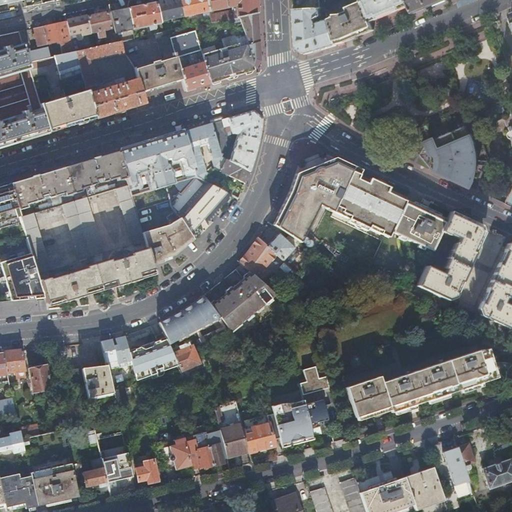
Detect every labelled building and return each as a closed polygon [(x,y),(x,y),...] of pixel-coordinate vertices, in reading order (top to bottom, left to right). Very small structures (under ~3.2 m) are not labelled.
[(180,0),(167,0),(156,3),(160,22),(184,17),(180,0)] [(206,0),(180,0),(184,17),(195,14),(197,14),(209,12),(206,0)] [(238,17),(258,14),(257,0),(206,0),(209,12),(210,15),(211,23),(238,17)] [(330,47),(337,45),(329,20),(317,24),(315,22),(321,18),(321,13),(324,12),(324,8),(321,9),(320,4),(319,0),(294,0),(296,48),(307,55),(330,47)] [(401,6),(407,4),(405,0),(360,0),(361,2),(369,20),(378,16),(388,12),(401,6)] [(442,2),(446,0),(405,0),(407,4),(412,15),(422,10),(432,6),(442,2)] [(373,31),(369,20),(361,2),(347,9),(348,13),(329,20),(337,45),(341,44),(346,43),(361,36),(373,31)] [(156,3),(127,9),(132,31),(149,27),(150,31),(155,30),(157,29),(156,25),(160,24),(160,22),(156,3)] [(120,42),(134,39),(132,31),(127,9),(110,12),(117,43),(120,42)] [(87,17),(90,34),(96,33),(98,39),(104,37),(103,31),(110,29),(107,13),(87,17)] [(246,47),(254,70),(260,62),(259,35),(258,14),(238,17),(248,46),(246,47)] [(198,25),(211,23),(210,15),(202,17),(202,19),(197,20),(198,25)] [(66,22),(69,36),(74,34),(75,37),(75,38),(76,39),(76,40),(77,41),(78,41),(79,41),(80,41),(81,40),(82,40),(82,39),(82,38),(82,37),(82,36),(90,34),(87,17),(66,22)] [(70,40),(69,36),(66,22),(33,29),(37,47),(58,43),(59,47),(70,40)] [(18,32),(23,50),(31,49),(25,31),(18,32)] [(137,80),(141,93),(182,81),(179,70),(176,58),(170,38),(168,31),(162,32),(154,34),(161,60),(143,65),(139,53),(126,57),(133,68),(137,80)] [(195,31),(170,38),(176,58),(200,51),(195,31)] [(0,91),(33,82),(32,80),(31,77),(28,64),(24,53),(23,50),(18,32),(0,36),(0,91)] [(95,86),(96,88),(98,88),(90,62),(124,54),(120,42),(117,43),(93,48),(75,53),(81,74),(83,79),(85,88),(95,86)] [(254,70),(246,47),(245,44),(202,56),(204,63),(210,84),(254,70)] [(28,64),(53,58),(50,54),(47,55),(47,53),(40,54),(38,50),(24,53),(28,64)] [(71,126),(94,119),(87,95),(86,91),(63,98),(58,81),(81,74),(75,53),(53,58),(28,64),(31,77),(45,73),(48,83),(51,82),(56,100),(40,104),(48,133),(71,126)] [(182,81),(185,92),(199,88),(210,84),(204,63),(179,70),(182,81)] [(87,95),(94,119),(119,112),(144,104),(141,93),(137,80),(125,84),(123,79),(114,81),(116,86),(87,95)] [(0,147),(34,138),(48,133),(40,104),(37,96),(0,107),(0,147)] [(260,125),(261,120),(251,112),(232,117),(217,122),(209,124),(219,156),(223,158),(226,160),(229,152),(228,136),(231,135),(233,135),(235,135),(228,161),(249,173),(250,170),(251,165),(253,161),(254,156),(255,153),(255,150),(256,147),(257,141),(259,132),(260,125)] [(209,124),(182,132),(195,178),(203,182),(207,175),(204,173),(214,168),(223,158),(219,156),(209,124)] [(455,182),(472,189),(474,186),(472,185),(475,179),(477,171),(477,168),(477,163),(477,157),(476,151),(475,146),(472,138),(472,137),(471,134),(470,135),(466,127),(427,144),(432,157),(430,157),(429,170),(434,172),(455,182)] [(150,142),(117,152),(125,179),(128,186),(131,197),(139,195),(137,190),(133,177),(134,174),(136,173),(137,174),(143,172),(145,170),(144,168),(149,167),(149,169),(148,171),(149,175),(148,177),(152,191),(165,187),(173,184),(169,170),(167,170),(166,166),(164,164),(163,162),(167,161),(168,163),(170,164),(176,162),(176,161),(179,161),(181,163),(185,176),(186,180),(195,178),(182,132),(150,142)] [(229,152),(226,160),(228,161),(235,135),(233,135),(231,135),(228,136),(229,152)] [(407,159),(429,170),(430,157),(432,157),(427,144),(419,147),(414,150),(412,152),(408,156),(407,159)] [(89,160),(64,168),(74,202),(86,199),(109,192),(107,186),(97,189),(94,182),(99,180),(100,183),(116,178),(119,189),(128,186),(125,179),(117,152),(89,160)] [(299,243),(303,246),(321,208),(332,213),(333,213),(350,176),(353,168),(337,160),(334,159),(332,163),(328,165),(320,168),(319,172),(314,174),(310,172),(298,177),(294,176),(289,193),(273,226),(299,243)] [(483,170),(486,171),(490,163),(488,159),(482,160),(483,166),(481,170),(483,170)] [(248,177),(249,173),(228,161),(226,160),(220,172),(245,185),(246,181),(248,177)] [(10,185),(18,211),(27,209),(26,206),(42,201),(41,198),(46,196),(47,200),(57,196),(58,199),(52,201),(52,203),(48,204),(39,207),(39,208),(40,212),(61,206),(73,202),(74,202),(64,168),(35,177),(10,185)] [(405,202),(350,176),(333,213),(386,241),(390,233),(405,202)] [(203,182),(195,178),(186,180),(181,182),(190,192),(203,182)] [(476,191),(487,196),(491,187),(480,183),(476,191)] [(224,184),(220,191),(226,194),(231,196),(235,190),(224,184)] [(15,219),(19,218),(10,185),(0,187),(0,225),(16,221),(15,219)] [(131,197),(128,186),(119,189),(115,190),(132,246),(144,242),(142,233),(131,197)] [(177,216),(179,219),(181,222),(188,233),(191,237),(192,239),(201,229),(196,225),(202,219),(206,224),(218,211),(232,197),(231,196),(226,194),(220,191),(219,190),(213,187),(187,208),(191,213),(185,218),(181,213),(177,216)] [(57,196),(47,200),(48,204),(52,203),(52,201),(58,199),(57,196)] [(73,202),(90,257),(102,254),(86,199),(74,202),(73,202)] [(78,261),(90,257),(73,202),(61,206),(78,261)] [(441,232),(446,221),(439,218),(412,206),(409,204),(405,202),(390,233),(395,235),(398,237),(404,239),(418,246),(423,248),(432,252),(441,232)] [(412,206),(439,218),(440,216),(413,204),(412,206)] [(422,274),(416,287),(447,301),(454,298),(484,233),(481,226),(475,224),(450,212),(446,221),(441,232),(449,236),(450,235),(458,240),(456,245),(454,244),(448,258),(446,258),(445,260),(447,260),(443,269),(444,270),(442,275),(425,267),(422,274)] [(26,239),(37,275),(49,271),(33,215),(20,218),(25,235),(26,239)] [(144,242),(146,248),(151,265),(163,261),(162,259),(170,256),(174,255),(191,237),(188,233),(181,222),(179,219),(167,225),(142,233),(144,242)] [(260,237),(258,239),(275,255),(280,259),(283,262),(295,249),(291,245),(278,234),(266,226),(264,229),(263,232),(262,233),(260,237)] [(241,261),(239,263),(241,265),(251,274),(255,278),(275,255),(258,239),(256,242),(254,245),(252,248),(249,252),(246,255),(244,258),(241,261)] [(511,307),(503,304),(505,299),(506,299),(511,289),(511,287),(511,285),(511,242),(507,244),(477,309),(480,317),(511,331),(511,307)] [(99,263),(92,265),(100,290),(106,288),(114,285),(114,288),(115,288),(123,285),(140,280),(139,278),(153,273),(151,265),(146,248),(128,254),(129,256),(110,261),(110,260),(106,261),(99,263)] [(0,264),(11,303),(44,299),(31,255),(0,264)] [(283,262),(280,259),(274,267),(276,270),(283,262)] [(285,264),(292,270),(295,266),(288,260),(285,264)] [(62,301),(63,303),(63,304),(85,297),(85,296),(84,294),(91,292),(100,290),(92,265),(84,268),(84,269),(77,271),(49,280),(49,279),(48,280),(47,279),(39,282),(47,306),(62,301)] [(205,296),(203,298),(221,321),(225,327),(230,333),(231,332),(240,324),(245,320),(252,315),(252,314),(253,315),(255,313),(262,308),(270,300),(275,297),(276,296),(255,278),(251,274),(248,277),(243,280),(235,271),(220,283),(216,287),(213,290),(210,292),(208,293),(205,296)] [(365,304),(367,307),(383,300),(380,295),(377,296),(376,295),(366,299),(368,303),(365,304)] [(164,321),(159,324),(165,338),(166,340),(169,345),(215,321),(216,323),(221,321),(203,298),(200,299),(197,301),(194,304),(189,307),(185,309),(182,312),(177,314),(173,316),(168,319),(164,321)] [(240,324),(231,332),(233,334),(241,328),(240,324)] [(230,333),(225,327),(202,337),(206,345),(230,334),(230,333)] [(128,353),(124,338),(116,340),(115,346),(113,347),(111,341),(101,343),(107,367),(108,371),(131,366),(128,353)] [(128,353),(137,384),(141,382),(140,380),(156,374),(157,377),(166,374),(164,371),(178,365),(171,350),(169,345),(166,340),(159,342),(159,341),(158,341),(154,343),(153,343),(150,348),(141,351),(140,348),(138,349),(135,350),(134,350),(135,351),(128,353)] [(138,348),(138,349),(140,348),(141,351),(150,348),(153,343),(154,343),(154,342),(138,348)] [(171,350),(178,365),(182,373),(186,371),(185,369),(198,363),(189,343),(171,350)] [(391,413),(394,412),(414,405),(426,401),(450,394),(460,391),(480,384),(496,379),(487,350),(477,353),(477,352),(382,382),(380,383),(378,376),(355,384),(344,388),(355,417),(356,417),(388,407),(389,410),(391,413)] [(25,371),(21,352),(11,353),(2,354),(6,373),(25,371)] [(51,390),(46,366),(28,370),(34,394),(51,390)] [(315,366),(303,370),(306,381),(299,383),(303,395),(329,387),(326,376),(319,378),(315,366)] [(108,371),(107,367),(81,370),(58,373),(63,392),(85,387),(89,404),(114,398),(111,384),(109,378),(108,371)] [(124,372),(115,375),(118,382),(127,379),(124,372)] [(481,388),(480,384),(460,391),(461,394),(481,388)] [(232,391),(210,399),(213,409),(235,402),(232,391)] [(450,394),(426,401),(427,405),(451,397),(450,394)] [(0,402),(0,418),(15,414),(12,400),(0,402)] [(294,403),(271,409),(273,415),(279,439),(281,448),(289,446),(288,442),(287,438),(298,435),(299,439),(313,436),(310,425),(309,422),(305,406),(303,401),(294,403)] [(322,401),(305,406),(309,422),(317,420),(318,423),(328,420),(322,401)] [(239,416),(235,402),(213,409),(217,423),(239,416)] [(414,405),(394,412),(395,416),(415,409),(414,405)] [(357,420),(389,410),(388,407),(356,417),(357,420)] [(95,432),(94,427),(91,415),(87,416),(91,433),(95,432)] [(279,439),(273,415),(265,417),(267,424),(242,430),(248,451),(248,454),(274,447),(273,440),(279,439)] [(219,431),(226,460),(235,457),(248,454),(248,451),(242,430),(241,425),(219,431)] [(19,430),(20,435),(21,440),(39,436),(37,428),(25,431),(24,428),(19,430)] [(75,491),(62,431),(39,436),(21,440),(24,452),(25,455),(30,478),(36,507),(45,505),(69,500),(71,499),(70,492),(75,491)] [(63,431),(62,431),(75,491),(70,492),(71,499),(77,498),(63,431)] [(95,432),(91,433),(88,434),(91,445),(98,444),(95,432)] [(20,435),(0,439),(0,452),(12,450),(13,455),(24,452),(21,440),(20,435)] [(174,445),(185,443),(183,436),(175,437),(173,441),(174,445)] [(314,440),(313,436),(299,439),(288,442),(289,446),(314,440)] [(214,445),(208,447),(213,466),(224,464),(222,456),(220,451),(218,442),(214,443),(214,445)] [(186,448),(185,443),(174,445),(169,447),(171,456),(170,457),(168,458),(169,461),(171,462),(173,462),(175,471),(191,466),(188,456),(186,448)] [(195,446),(186,448),(188,456),(195,455),(194,450),(196,450),(195,446)] [(191,466),(192,470),(198,468),(204,466),(205,468),(213,466),(208,447),(196,450),(194,450),(195,455),(188,456),(191,466)] [(465,484),(468,482),(457,448),(442,453),(454,487),(457,486),(458,489),(460,490),(465,489),(466,487),(465,484)] [(511,480),(511,460),(482,471),(489,489),(511,480)] [(157,482),(153,461),(134,465),(138,482),(147,480),(148,484),(157,482)] [(119,494),(128,492),(126,485),(125,479),(123,469),(112,471),(110,462),(102,464),(103,469),(108,492),(109,497),(119,494)] [(404,478),(413,504),(415,511),(444,500),(432,468),(404,478)] [(100,493),(108,492),(103,469),(82,475),(85,487),(98,485),(100,493)] [(18,475),(0,479),(0,484),(4,504),(5,508),(16,505),(17,509),(24,507),(25,510),(28,509),(34,508),(36,507),(30,478),(19,480),(18,475)] [(367,490),(359,493),(365,511),(390,511),(413,504),(404,478),(403,477),(394,481),(367,490)] [(366,487),(367,490),(394,481),(393,478),(366,487)] [(365,511),(359,493),(354,479),(340,483),(349,511),(365,511)] [(316,511),(331,511),(323,488),(310,492),(316,511)] [(300,511),(294,494),(271,503),(273,511),(300,511)] [(69,500),(45,505),(45,508),(69,503),(69,500)] [(445,505),(447,511),(452,511),(454,511),(451,504),(451,503),(445,505)] [(511,511),(511,503),(479,511),(478,511),(511,511)]
